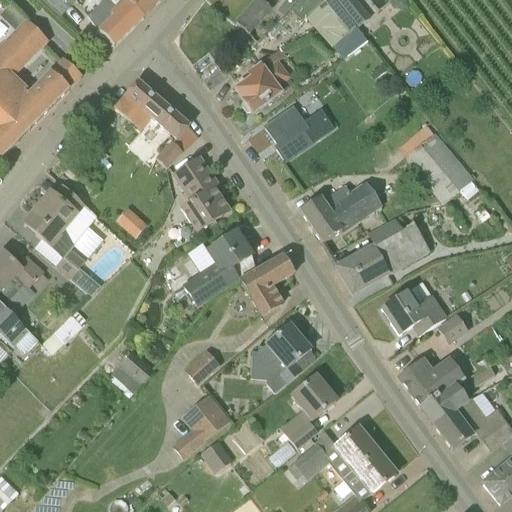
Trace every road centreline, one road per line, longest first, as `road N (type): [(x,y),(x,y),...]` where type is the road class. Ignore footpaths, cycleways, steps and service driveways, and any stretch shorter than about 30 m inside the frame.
road 1 (residential): [(474,511),(199,110),(141,45)]
road 2 (residential): [(0,206),(141,45)]
